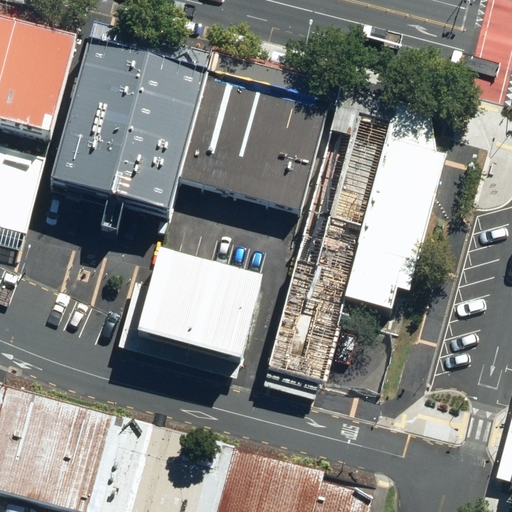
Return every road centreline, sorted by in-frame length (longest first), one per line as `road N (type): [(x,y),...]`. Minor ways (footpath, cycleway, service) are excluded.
road 1 (residential): [(511,299),(485,409),(441,511)]
road 2 (secondary): [(511,41),(345,0)]
